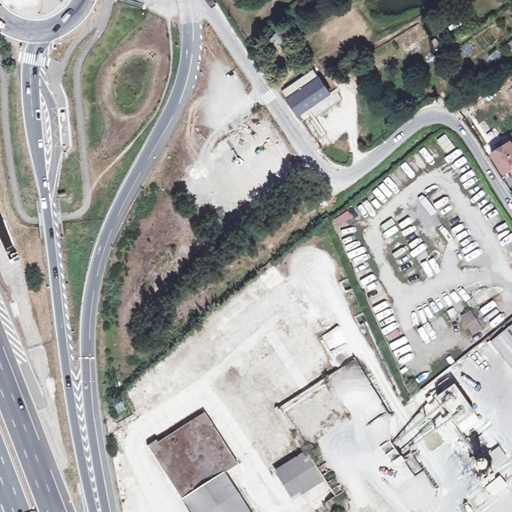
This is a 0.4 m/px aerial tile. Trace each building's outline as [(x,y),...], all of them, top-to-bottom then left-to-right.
[(430,22),(429,22),(428,20),(421,24),(433,42),(440,37),(430,22)] [(275,35),(285,47),(291,42),(282,30),(275,35)] [(330,93),(313,70),(282,92),(298,115),(330,93)] [(469,81),(464,85),(468,90),(473,86),(469,81)] [(492,109),(481,94),(462,109),(473,123),(492,109)] [(267,126),(256,133),(274,158),(285,150),(267,126)] [(435,140),(444,154),(454,149),(444,134),(435,140)] [(496,145),(499,150),(506,146),(502,140),(496,145)] [(505,174),(510,171),(511,169),(511,143),(511,142),(506,146),(499,150),(492,155),(505,174)] [(346,212),(334,221),(338,226),(350,217),(346,212)] [(459,332),(465,327),(470,335),(481,327),(469,310),(452,322),(459,332)] [(511,318),(488,338),(492,343),(511,326),(511,318)] [(511,326),(492,343),(511,367),(511,326)] [(444,393),(454,385),(449,378),(438,385),(444,393)] [(480,422),(454,385),(444,393),(438,396),(450,414),(459,426),(463,433),(480,422)] [(424,414),(431,406),(421,399),(415,407),(424,414)] [(238,494),(231,482),(225,474),(238,465),(206,414),(158,444),(157,442),(148,447),(189,511),(249,511),(245,504),(249,501),(250,500),(244,490),(242,491),(238,494)] [(459,426),(450,414),(443,419),(452,431),(459,426)] [(275,474),(282,484),(299,473),(300,472),(307,484),(320,476),(335,499),(344,493),(316,448),(275,474)] [(490,459),(495,467),(508,459),(502,451),(490,459)] [(408,452),(399,458),(412,477),(421,471),(408,452)] [(299,473),(282,484),(289,495),(307,484),(300,472),(299,473)] [(500,476),(486,488),(494,497),(508,485),(500,476)] [(235,480),(231,482),(238,494),(242,491),(235,480)] [(256,511),(249,501),(245,504),(249,511),(256,511)]
